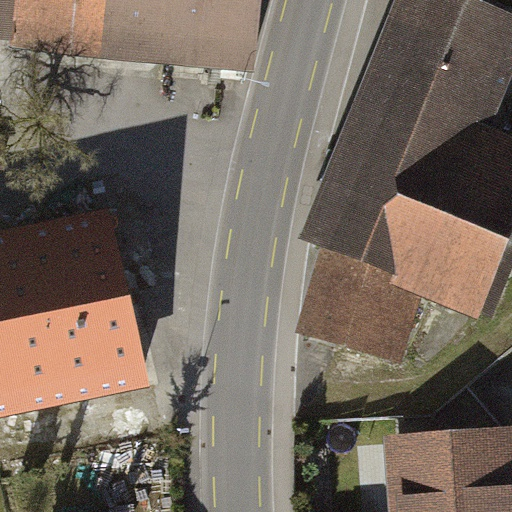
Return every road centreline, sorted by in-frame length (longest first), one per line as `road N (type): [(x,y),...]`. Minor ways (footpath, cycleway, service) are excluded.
road 1 (tertiary): [(243,511),(240,378),(263,187)]
road 2 (residential): [(0,199),(176,171),(263,187)]
road 3 (tertiary): [(263,187),(312,0)]
